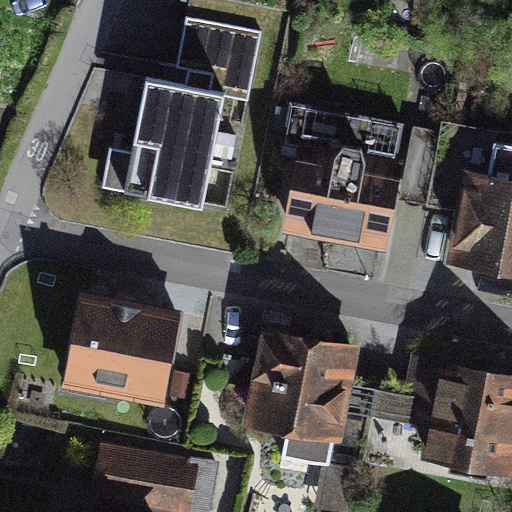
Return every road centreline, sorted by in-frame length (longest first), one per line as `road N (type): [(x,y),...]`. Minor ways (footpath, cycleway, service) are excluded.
road 1 (residential): [(3,230),(511,327)]
road 2 (residential): [(110,0),(3,230)]
